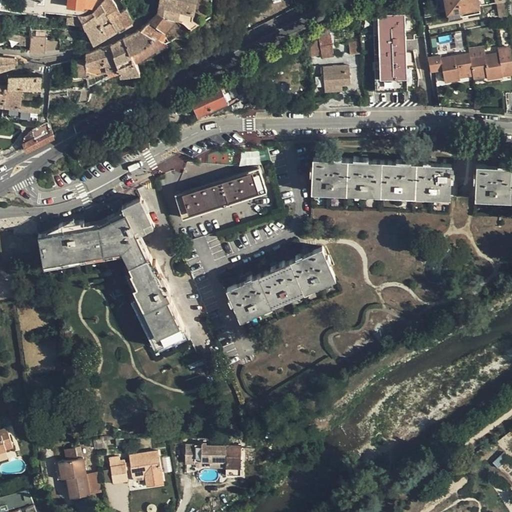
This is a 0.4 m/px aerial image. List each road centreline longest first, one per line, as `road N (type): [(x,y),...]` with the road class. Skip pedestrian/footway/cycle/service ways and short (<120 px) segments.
road 1 (residential): [(83,197),(214,131),(511,129)]
road 2 (primary): [(15,170),(337,0)]
road 3 (residential): [(50,58),(144,23),(157,0)]
